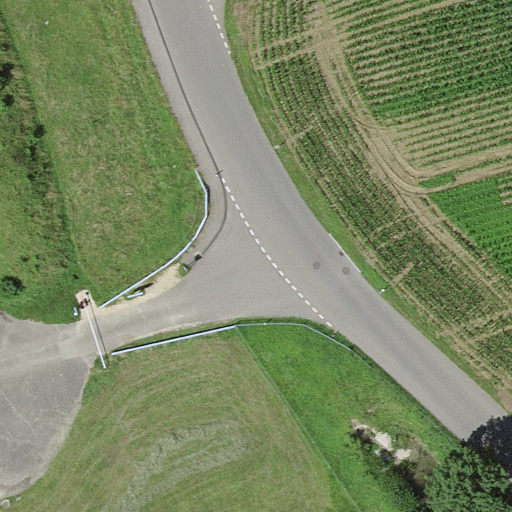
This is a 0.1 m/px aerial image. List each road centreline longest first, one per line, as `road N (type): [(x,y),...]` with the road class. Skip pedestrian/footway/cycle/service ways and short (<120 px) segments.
road 1 (tertiary): [(511,463),(298,266),(236,153),(183,0)]
road 2 (track): [(0,361),(298,266)]
